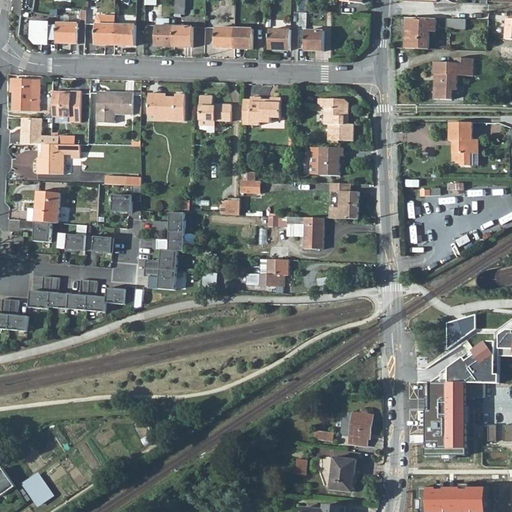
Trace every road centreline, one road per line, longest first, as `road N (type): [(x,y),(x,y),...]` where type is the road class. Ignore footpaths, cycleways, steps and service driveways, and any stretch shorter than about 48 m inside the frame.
road 1 (residential): [(390,511),(396,392),(380,77)]
road 2 (residential): [(0,48),(39,64),(380,77)]
road 3 (residential): [(136,224),(132,266),(123,276),(34,270),(8,279),(0,231)]
